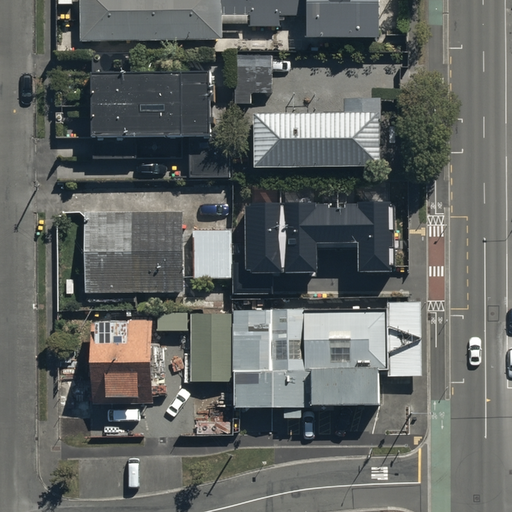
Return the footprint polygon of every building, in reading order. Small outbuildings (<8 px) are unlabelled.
[(80,0),(81,39),(222,37),(222,14),(251,14),(251,27),(279,27),(279,11),(306,11),(306,33),(380,34),(380,0),(80,0)] [(92,51),(94,154),(94,155),(183,154),(183,137),(189,137),(190,175),(229,174),(228,130),(212,130),(211,66),(135,68),(135,50),(92,51)] [(235,52),(235,101),(272,101),(273,52),(235,52)] [(255,107),(255,160),(381,159),(381,95),(344,96),(344,106),(255,107)] [(392,202),(244,203),(245,263),(234,263),(234,292),(271,292),(271,273),(317,273),(317,245),(358,245),(358,270),(392,270),(392,202)] [(182,209),(86,210),(86,290),(183,289),(182,209)] [(232,226),(193,226),(194,278),(232,277),(232,226)] [(191,310),(192,378),(235,377),(236,404),(310,403),(310,399),(380,398),(379,368),(386,368),(386,373),(411,373),(410,300),(387,300),(387,308),(191,310)] [(154,315),(91,315),(91,402),(153,402),(154,315)]
